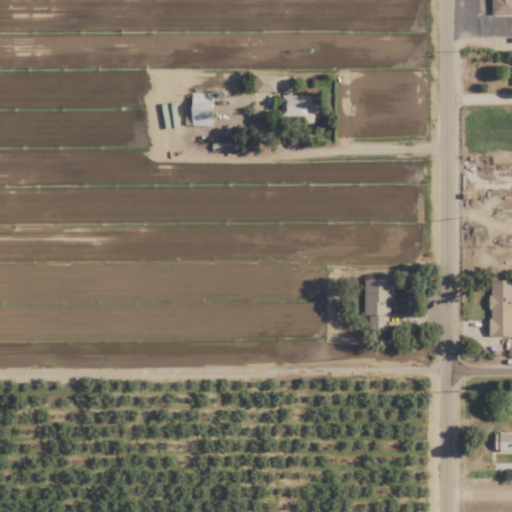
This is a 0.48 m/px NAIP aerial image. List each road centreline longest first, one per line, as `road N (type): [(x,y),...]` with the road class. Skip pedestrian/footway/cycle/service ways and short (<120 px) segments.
road 1 (residential): [(0,374),(511,373)]
road 2 (residential): [(445,0),(444,511)]
